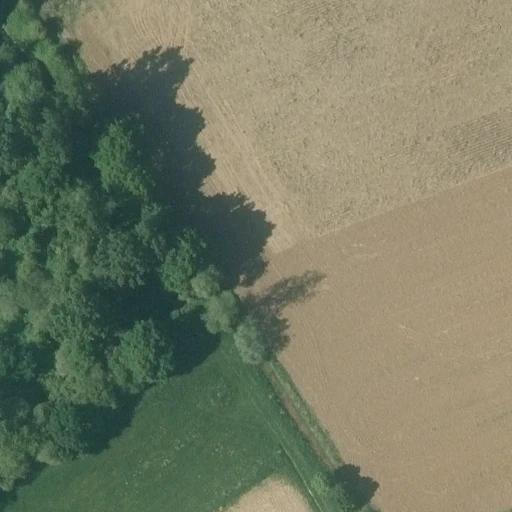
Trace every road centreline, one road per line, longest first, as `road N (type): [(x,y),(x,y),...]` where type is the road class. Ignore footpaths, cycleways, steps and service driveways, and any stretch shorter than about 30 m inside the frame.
road 1 (track): [(328,511),(200,306),(65,122)]
road 2 (track): [(0,7),(65,122)]
